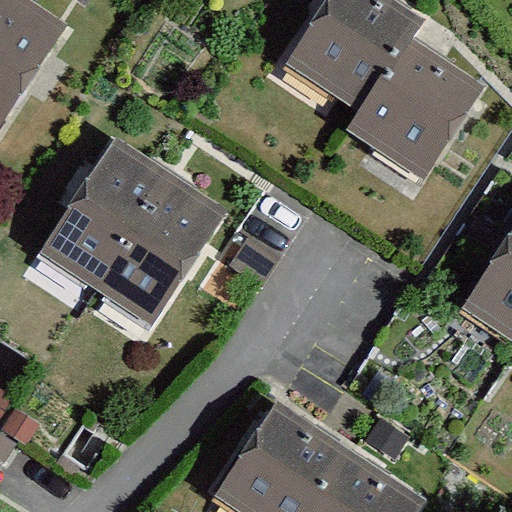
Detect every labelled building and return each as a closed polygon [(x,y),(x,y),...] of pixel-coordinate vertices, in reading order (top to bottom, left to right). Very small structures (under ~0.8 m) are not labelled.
[(10,0),(0,0),(0,158),(5,162),(83,48),(10,0)] [(413,22),(378,0),(332,0),(289,68),(356,110),(347,124),(422,171),(476,87),(402,40),(413,22)] [(121,158),(44,272),(160,350),(237,236),(121,158)] [(511,256),(466,324),(511,354),(511,256)] [(416,511),(275,422),(216,511),(416,511)]
